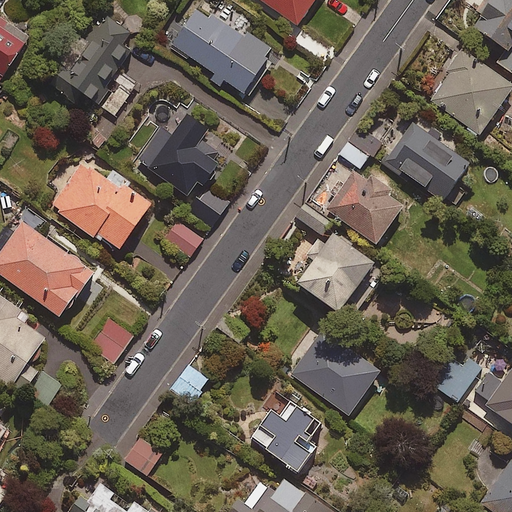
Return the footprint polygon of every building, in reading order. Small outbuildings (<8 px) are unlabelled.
[(313,0),(259,0),(298,25),(313,0)] [(511,0),(488,0),(469,25),(505,52),(497,63),(511,73),(511,0)] [(238,35),(196,7),(170,45),(241,93),(271,49),(242,30),(238,35)] [(140,35),(105,13),(86,43),(78,38),(49,84),(76,101),(82,91),(119,114),(139,82),(119,69),(140,35)] [(0,82),(31,35),(0,15),(0,82)] [(511,86),(461,50),(427,99),(478,135),(511,86)] [(162,127),(139,159),(191,195),(201,182),(206,185),(222,162),(216,158),(221,152),(203,139),(211,127),(189,111),(173,134),(162,127)] [(467,163),(409,124),(383,162),(441,201),(467,163)] [(381,144),(358,128),(339,155),(361,171),(381,144)] [(108,178),(83,161),(52,206),(102,240),(105,236),(122,248),(155,201),(112,171),(108,178)] [(402,205),(355,171),(326,209),(373,244),(402,205)] [(230,203),(207,186),(191,209),(213,225),(230,203)] [(329,224),(306,207),(297,219),(320,236),(329,224)] [(96,270),(24,220),(0,254),(0,272),(63,317),(96,270)] [(204,239),(178,222),(165,241),(191,258),(204,239)] [(370,263),(330,234),(294,284),(334,313),(370,263)] [(0,378),(24,395),(41,370),(30,363),(48,337),(18,316),(22,309),(0,293),(0,378)] [(134,336),(109,320),(91,347),(115,363),(134,336)] [(346,357),(313,333),(286,371),(347,416),(379,372),(350,351),(346,357)] [(482,368),(460,352),(434,387),(456,403),(482,368)] [(209,380),(189,365),(170,390),(191,405),(209,380)] [(511,366),(500,383),(488,374),(474,393),(494,407),(491,411),(511,426),(511,366)] [(320,425),(288,402),(278,416),(269,409),(247,439),(295,474),(314,448),(307,443),(320,425)] [(164,452),(142,437),(126,460),(148,475),(164,452)] [(511,511),(511,461),(510,460),(479,506),(488,511),(511,511)] [(329,511),(282,479),(273,493),(258,483),(244,503),(238,499),(228,511),(329,511)] [(133,504),(99,480),(85,498),(81,495),(69,511),(70,511),(161,511),(139,495),(133,504)] [(0,504),(9,492),(0,484),(0,504)]
